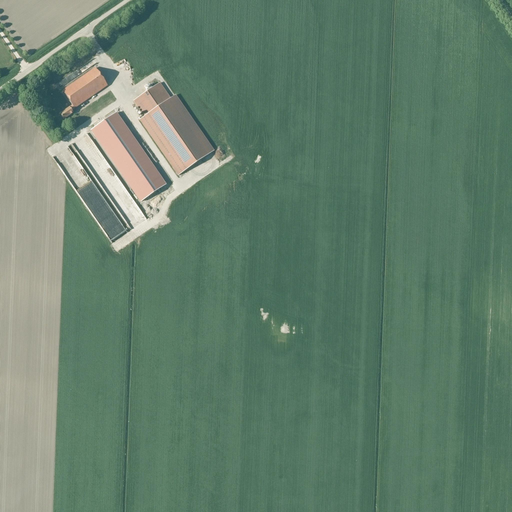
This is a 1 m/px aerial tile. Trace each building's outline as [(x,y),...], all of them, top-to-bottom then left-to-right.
[(120,75),(127,73),(123,60),(114,63),(114,66),(112,66),(113,68),(117,66),(119,72),(120,75)] [(72,111),(107,86),(95,68),(62,91),(73,105),(69,108),(60,114),(64,120),(73,113),(72,111)] [(140,120),(179,175),(213,152),(174,96),(170,99),(160,83),(133,101),(144,117),(140,120)] [(118,113),(93,130),(142,201),(167,184),(118,113)] [(133,211),(138,219),(153,209),(148,201),(133,211)]
